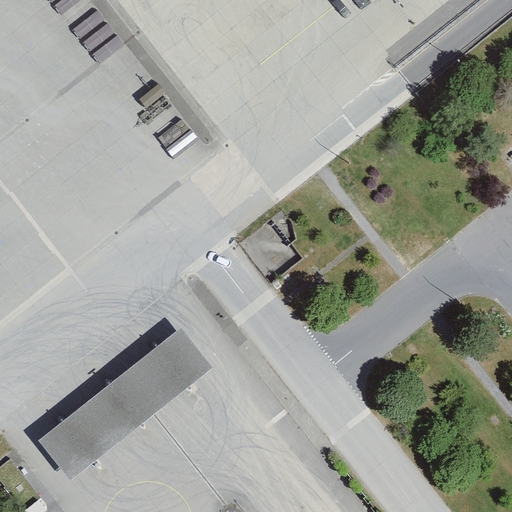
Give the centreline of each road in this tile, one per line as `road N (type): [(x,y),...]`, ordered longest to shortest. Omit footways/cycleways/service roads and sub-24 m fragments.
road 1 (unclassified): [(424,511),(203,229)]
road 2 (unclassified): [(0,387),(203,229)]
